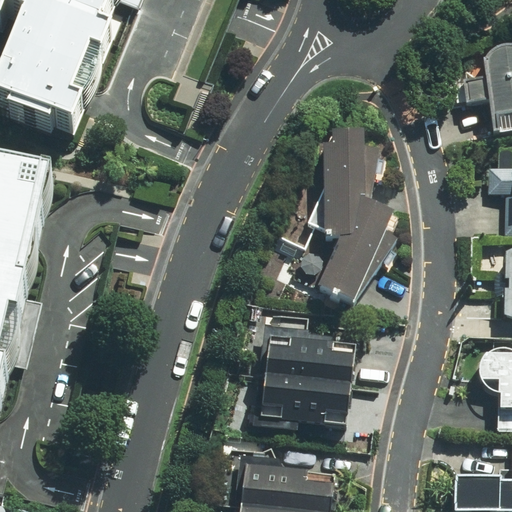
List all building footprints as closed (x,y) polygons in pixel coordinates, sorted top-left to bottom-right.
[(55,131),(77,140),(89,115),(100,97),(116,44),(109,39),(121,8),(139,14),(145,0),(0,0),(0,32),(5,35),(10,22),(27,29),(22,45),(0,95),(0,110),(14,117),(11,123),(53,140),(55,131)] [(511,50),(509,50),(498,51),(491,58),(484,64),(484,80),(463,84),(465,109),(487,106),(492,138),(511,134),(511,50)] [(364,136),(321,134),(324,243),(336,242),(316,290),(356,310),(397,248),(387,237),(395,218),(375,206),(380,155),(365,150),(364,136)] [(511,172),(491,172),(489,197),(506,199),(506,241),(511,240),(511,172)] [(0,416),(11,371),(29,375),(45,307),(29,303),(56,192),(0,178),(0,416)] [(307,333),(310,319),(273,320),(272,331),(264,331),(260,361),(269,363),(257,423),(348,431),(356,341),(307,333)] [(511,350),(503,349),(490,352),(483,361),(479,369),(479,379),(483,389),(490,395),(498,399),(497,435),(511,435),(511,350)] [(511,511),(511,461),(511,484),(501,483),(500,479),(455,478),(454,511),(511,511)] [(329,511),(334,476),(246,466),(240,511),(329,511)]
